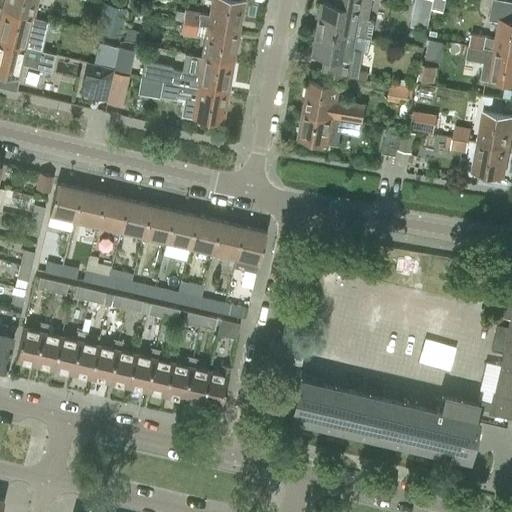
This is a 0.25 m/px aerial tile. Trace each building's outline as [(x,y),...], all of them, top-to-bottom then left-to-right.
[(4,0),(2,10),(32,17),(36,0),(4,0)] [(197,25),(207,27),(232,31),(237,32),(238,31),(233,30),(234,21),(239,22),(243,1),(236,0),(211,0),(209,15),(184,11),(182,22),(197,25)] [(322,3),(317,28),(371,38),(373,24),(371,21),(366,20),(369,0),(353,0),(352,8),(322,3)] [(431,0),(415,0),(413,9),(430,13),(433,0),(431,0)] [(471,34),(469,46),(493,50),(511,53),(511,2),(505,1),(497,0),(492,0),(489,21),(498,23),(495,38),(471,34)] [(103,3),(96,32),(116,37),(119,37),(125,8),(123,8),(103,3)] [(2,10),(0,18),(0,31),(2,32),(0,40),(0,41),(25,47),(40,51),(48,21),(32,17),(2,10)] [(195,35),(197,25),(182,22),(180,32),(195,35)] [(207,27),(202,57),(232,62),(236,42),(231,41),(232,31),(207,27)] [(127,28),(124,40),(137,43),(140,32),(127,28)] [(317,28),(313,54),(326,57),(324,68),(324,70),(343,73),(357,76),(357,72),(361,50),(369,52),(371,38),(317,28)] [(25,47),(0,41),(0,73),(18,78),(21,65),(51,72),(55,54),(40,51),(25,47)] [(98,43),(92,64),(112,69),(117,48),(114,47),(98,43)] [(469,46),(466,58),(482,61),(480,79),(488,80),(499,82),(511,84),(511,53),(493,50),(469,46)] [(118,48),(113,69),(129,73),(134,52),(118,48)] [(181,71),(179,79),(188,80),(187,85),(222,91),(224,82),(229,83),(232,62),(202,57),(184,54),(181,71)] [(143,61),(140,76),(161,80),(171,82),(172,77),(179,79),(181,71),(171,69),(172,67),(143,61)] [(80,92),(91,95),(105,98),(112,69),(92,64),(86,63),(80,92)] [(423,65),(421,82),(434,84),(437,67),(423,65)] [(357,76),(356,79),(366,81),(367,73),(357,72),(357,76)] [(0,84),(16,88),(18,78),(0,73),(0,84)] [(108,92),(106,103),(122,106),(129,76),(125,75),(113,73),(108,92)] [(171,82),(169,93),(185,96),(187,85),(188,80),(179,79),(172,77),(171,82)] [(161,80),(158,97),(183,101),(180,116),(191,118),(221,123),(225,102),(220,102),(222,92),(227,93),(227,92),(222,91),(187,85),(185,96),(169,93),(171,82),(161,80)] [(310,102),(308,111),(362,121),(365,105),(336,99),(339,86),(308,81),(305,101),(310,102)] [(386,99),(406,103),(409,87),(389,83),(386,99)] [(303,111),(298,140),(327,145),(327,144),(338,146),(340,133),(341,126),(342,119),(343,117),(308,111),(308,112),(303,111)] [(412,112),(409,127),(433,131),(436,116),(412,112)] [(511,117),(483,112),(478,142),(503,147),(508,148),(508,147),(503,146),(505,137),(510,138),(511,124),(511,117)] [(381,153),(395,156),(401,129),(387,126),(381,153)] [(454,126),(452,138),(467,140),(470,129),(454,126)] [(414,133),(402,131),(398,150),(410,153),(414,133)] [(452,138),(450,149),(466,152),(467,140),(452,138)] [(503,147),(478,142),(472,173),(503,178),(506,157),(501,157),(503,147)] [(52,176),(40,173),(36,189),(48,192),(52,176)] [(49,215),(72,220),(80,189),(56,183),(49,215)] [(72,220),(95,226),(103,194),(80,189),(72,220)] [(103,194),(95,226),(119,231),(119,230),(126,199),(103,194)] [(126,199),(119,230),(133,234),(139,235),(142,236),(149,205),(126,199)] [(33,204),(30,218),(41,221),(45,206),(33,204)] [(142,236),(165,241),(172,210),(149,205),(142,236)] [(165,241),(188,246),(195,215),(172,210),(165,241)] [(188,246),(211,252),(218,221),(195,215),(188,246)] [(41,221),(30,218),(27,232),(38,235),(41,221)] [(211,252),(234,257),(241,226),(218,221),(211,252)] [(241,226),(234,257),(232,267),(255,272),(265,232),(241,226)] [(23,248),(20,263),(31,265),(34,251),(23,248)] [(87,262),(83,281),(106,286),(108,276),(110,267),(96,264),(98,257),(89,255),(87,262)] [(43,271),(60,275),(62,265),(45,261),(43,271)] [(31,265),(20,263),(17,277),(28,279),(31,265)] [(62,265),(60,275),(75,279),(77,269),(62,265)] [(108,276),(106,286),(122,290),(124,280),(108,276)] [(39,277),(36,288),(50,292),(53,280),(39,277)] [(53,280),(50,292),(65,295),(67,284),(53,280)] [(137,293),(152,296),(154,286),(139,282),(137,293)] [(76,286),(73,297),(87,300),(90,289),(76,286)] [(154,286),(152,296),(166,300),(169,289),(154,286)] [(90,289),(87,300),(101,303),(104,292),(90,289)] [(178,291),(175,302),(196,307),(198,296),(178,291)] [(12,294),(9,307),(20,310),(23,297),(12,294)] [(113,294),(110,306),(139,312),(141,301),(113,294)] [(201,297),(199,307),(213,311),(216,300),(201,297)] [(224,302),(222,313),(238,316),(240,306),(224,302)] [(148,313),(161,316),(164,306),(150,303),(148,313)] [(164,306),(161,316),(178,319),(180,309),(164,306)] [(0,363),(5,364),(13,330),(9,329),(11,324),(17,325),(20,315),(0,310),(0,363)] [(184,323),(198,326),(200,315),(187,312),(184,323)] [(200,315),(198,326),(213,330),(216,319),(200,315)] [(217,330),(216,334),(236,339),(237,335),(239,324),(220,320),(219,320),(217,330)] [(15,358),(33,363),(43,322),(38,321),(36,330),(22,327),(15,358)] [(49,324),(43,322),(33,363),(52,367),(59,335),(47,332),(49,324)] [(496,324),(490,350),(501,352),(507,326),(496,324)] [(52,367),(70,371),(80,331),(75,330),(73,338),(59,335),(52,367)] [(80,331),(70,371),(89,376),(96,343),(84,341),(86,332),(80,331)] [(89,376),(107,380),(117,340),(113,339),(111,347),(96,343),(89,376)] [(107,380),(126,384),(133,352),(121,349),(123,341),(117,340),(107,380)] [(126,384),(144,389),(154,348),(150,347),(148,355),(133,352),(126,384)] [(144,389),(163,393),(170,360),(158,357),(160,350),(154,348),(144,389)] [(163,393),(181,397),(191,357),(186,356),(184,363),(170,360),(163,393)] [(191,357),(181,397),(200,402),(207,370),(195,367),(196,362),(197,359),(197,358),(191,357)] [(207,370),(200,402),(218,406),(218,407),(220,408),(230,365),(223,364),(221,373),(207,370)] [(469,460),(478,421),(479,417),(477,417),(477,418),(474,418),(478,402),(476,401),(476,403),(462,399),(462,398),(461,398),(460,399),(443,395),(443,393),(441,393),(439,404),(436,403),(435,408),(403,401),(403,399),(401,399),(401,400),(369,393),(369,391),(368,391),(367,392),(335,385),(335,383),(334,383),(333,385),(301,377),(301,376),(300,375),(290,418),(291,418),(291,417),(325,425),(325,426),(327,427),(327,425),(361,433),(360,434),(362,435),(362,434),(396,441),(396,443),(398,443),(398,442),(432,450),(431,451),(433,451),(433,450),(467,458),(466,459),(469,460)] [(489,411),(511,416),(511,398),(508,397),(511,382),(499,379),(495,394),(493,394),(494,395),(490,411),(489,410),(489,411)]
